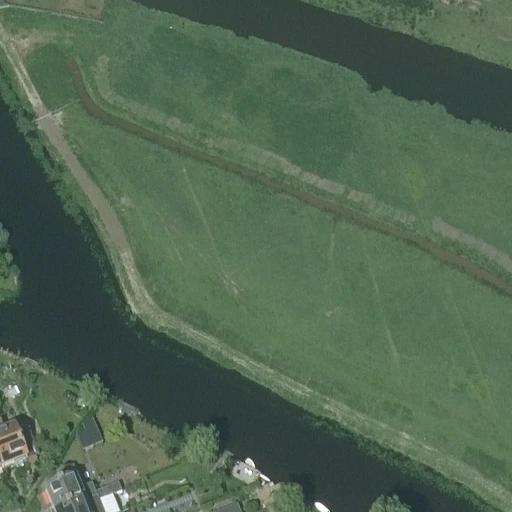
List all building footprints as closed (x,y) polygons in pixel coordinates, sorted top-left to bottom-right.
[(76,438),(83,453),(103,445),(92,419),(83,424),(86,433),(76,438)] [(0,437),(0,465),(3,473),(28,463),(21,447),(32,443),(26,428),(15,432),(0,437)] [(47,494),(54,511),(68,511),(86,505),(85,503),(97,498),(96,496),(96,495),(92,486),(80,490),(77,483),(78,483),(73,470),(53,477),(58,490),(47,494)] [(110,499),(111,500),(122,496),(118,487),(107,492),(110,499)] [(107,490),(96,495),(96,496),(97,498),(99,504),(110,499),(107,492),(107,490)]
